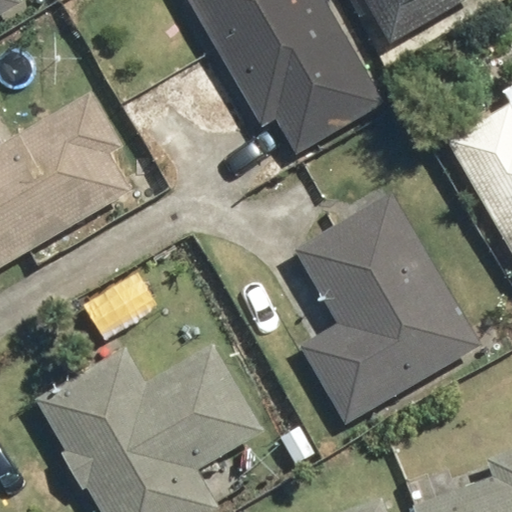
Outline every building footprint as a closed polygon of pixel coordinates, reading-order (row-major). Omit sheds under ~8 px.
[(0,0),(0,19),(29,2),(28,0),(0,0)] [(395,102),(337,0),(198,0),(271,127),(285,119),(304,153),(395,102)] [(373,0),(397,42),(472,0),(373,0)] [(511,106),(454,139),(511,239),(511,87),(511,89),(511,90),(511,106)] [(0,271),(142,190),(120,152),(134,144),(103,89),(12,142),(0,121),(0,271)] [(491,344),(402,190),(304,246),(348,321),(308,344),(354,423),(491,344)] [(142,268),(88,300),(115,344),(168,312),(142,268)] [(136,345),(45,397),(75,447),(70,450),(91,488),(97,485),(112,511),(222,511),(231,507),(208,467),(274,430),(224,342),(156,380),(136,345)] [(511,511),(511,451),(496,457),(503,474),(423,503),(426,511),(511,511)] [(399,511),(393,495),(346,511),(399,511)]
